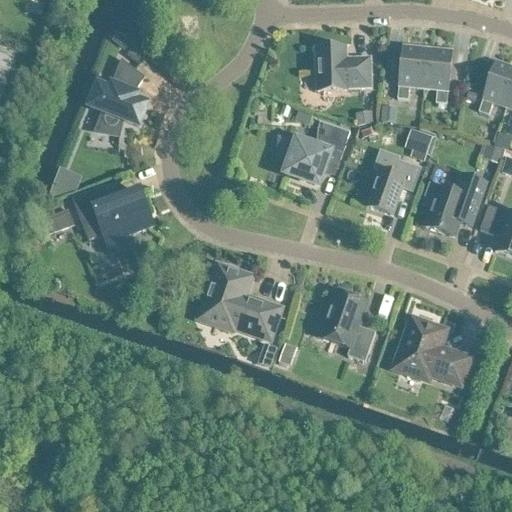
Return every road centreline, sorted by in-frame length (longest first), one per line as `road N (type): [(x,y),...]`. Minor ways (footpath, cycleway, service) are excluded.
road 1 (residential): [(511,335),(438,296),(353,265),(234,241),(184,213),(167,148),(197,99),(247,65),(267,19)]
road 2 (residential): [(511,31),(451,13),(267,19)]
